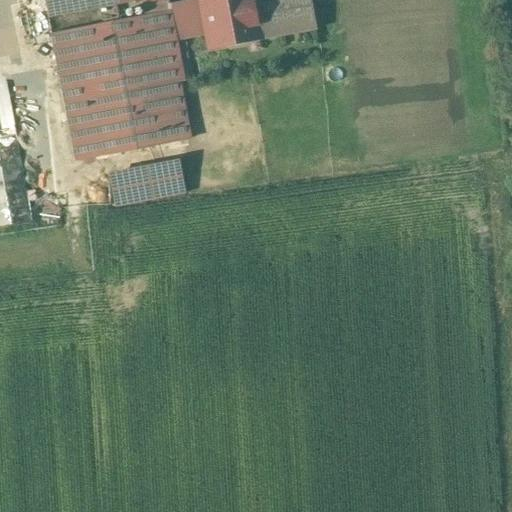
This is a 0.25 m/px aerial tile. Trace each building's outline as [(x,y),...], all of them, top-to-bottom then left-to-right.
[(43,0),(47,18),(98,9),(143,0),(43,0)] [(166,0),(143,0),(98,9),(101,25),(51,35),(59,80),(77,77),(91,148),(149,136),(152,147),(187,141),(173,67),(180,66),(174,39),(169,10),(166,0)] [(202,12),(205,33),(210,49),(315,30),(309,0),(216,0),(219,9),(202,12)] [(205,33),(202,12),(201,4),(169,10),(174,39),(205,33)] [(179,163),(109,177),(115,207),(185,194),(179,163)]
